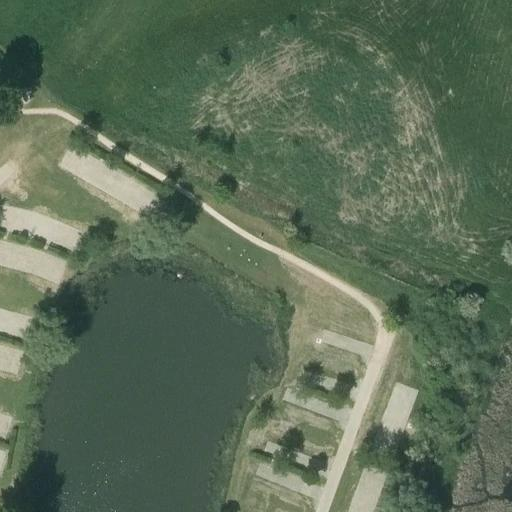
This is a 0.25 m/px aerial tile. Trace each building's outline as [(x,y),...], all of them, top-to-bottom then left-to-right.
[(76,178),(87,160),(71,150),(60,168),(76,178)] [(145,189),(141,197),(137,195),(127,216),(145,224),(159,195),(145,189)] [(0,267),(13,268),(15,249),(0,247),(0,267)] [(31,278),(49,280),(51,259),(32,257),(31,278)] [(0,368),(10,371),(16,347),(0,343),(0,368)] [(376,395),(403,402),(416,359),(389,351),(376,395)] [(317,398),(309,417),(326,424),(333,405),(317,398)] [(322,472),(330,457),(314,450),(307,465),(322,472)] [(257,462),(250,480),(268,487),(275,468),(257,462)] [(283,493),(300,499),(307,481),(290,475),(283,493)]
